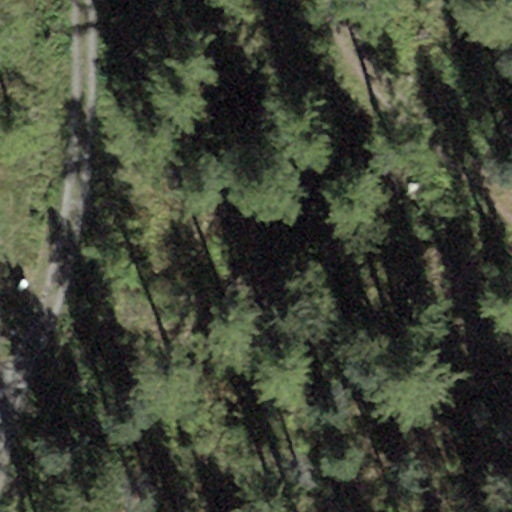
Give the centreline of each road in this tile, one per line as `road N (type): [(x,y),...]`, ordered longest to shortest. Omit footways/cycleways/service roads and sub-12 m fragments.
road 1 (track): [(83,0),(85,96),(67,239),(47,317),(0,379)]
road 2 (track): [(511,193),(357,68),(336,0)]
